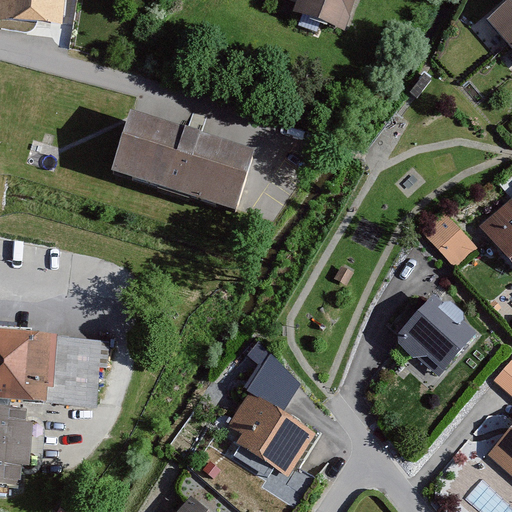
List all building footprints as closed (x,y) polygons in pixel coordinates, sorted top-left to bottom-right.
[(0,0),(0,29),(54,33),(55,0),(0,0)] [(349,0),(278,0),(284,2),(278,18),(335,39),(349,0)] [(511,0),(478,28),(511,69),(511,0)] [(236,162),(113,124),(95,181),(217,219),(236,162)] [(511,200),(474,232),(511,278),(511,200)] [(472,253),(439,219),(418,240),(452,273),(472,253)] [(108,347),(111,299),(60,296),(57,345),(0,341),(0,408),(92,414),(97,346),(108,347)] [(466,339),(422,302),(385,345),(407,363),(409,360),(433,379),(466,339)] [(315,435),(251,393),(230,425),(244,435),(239,442),(288,475),(315,435)] [(18,472),(20,416),(0,415),(0,491),(10,492),(10,472),(18,472)] [(511,423),(484,458),(511,480),(511,423)] [(194,511),(182,502),(173,511),(194,511)]
